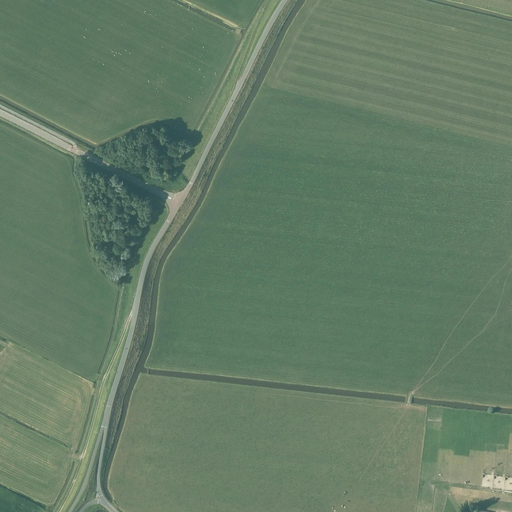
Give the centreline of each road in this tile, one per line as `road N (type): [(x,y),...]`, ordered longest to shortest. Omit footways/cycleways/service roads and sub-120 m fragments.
road 1 (tertiary): [(177,202),(284,0)]
road 2 (track): [(56,511),(136,306)]
road 3 (tertiary): [(108,408),(143,266),(177,202)]
road 4 (tertiary): [(177,202),(0,113)]
